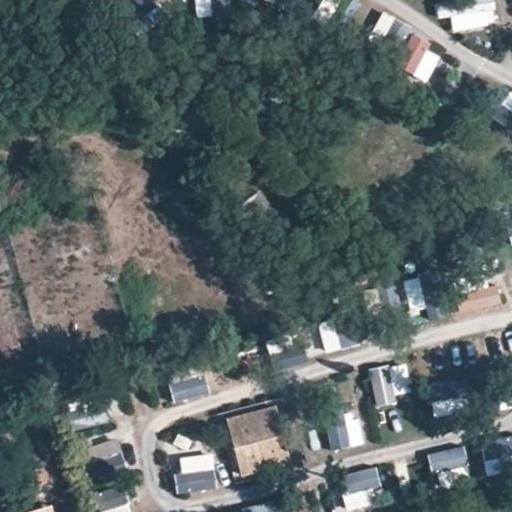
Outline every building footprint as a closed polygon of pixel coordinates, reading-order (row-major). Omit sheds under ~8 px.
[(197,0),(199,18),(215,16),(213,0),(197,0)] [(232,11),(231,0),(214,0),(216,13),(232,11)] [(496,0),(438,0),(440,28),(497,26),(496,0)] [(412,37),(398,68),(430,83),(444,52),(412,37)] [(511,110),(511,92),(503,106),(511,110)] [(186,141),(211,124),(190,95),(166,113),(186,141)] [(240,207),(250,218),(267,204),(257,192),(240,207)] [(267,239),(276,233),(268,219),(258,225),(267,239)] [(439,271),(406,279),(414,311),(428,307),(431,320),(451,316),(439,271)] [(501,308),(499,274),(458,276),(460,310),(501,308)] [(362,341),(351,313),(319,325),(331,353),(362,341)] [(275,371),(310,366),(308,351),(284,354),(282,340),(271,342),(275,371)] [(377,403),(413,397),(408,363),(372,369),(377,403)] [(211,393),(201,365),(168,377),(179,405),(211,393)] [(477,375),(480,413),(511,411),(511,387),(511,372),(477,375)] [(241,474),(289,461),(275,408),(227,421),(241,474)] [(334,451),(366,444),(358,409),(326,416),(334,451)] [(79,428),(109,424),(107,413),(78,418),(79,428)] [(490,478),(511,472),(511,435),(481,443),(490,478)] [(467,446),(432,454),(439,488),(474,481),(467,446)] [(215,455),(178,457),(180,494),(217,492),(215,455)] [(46,478),(47,478),(42,457),(25,461),(31,481),(46,478)] [(350,511),(388,503),(380,467),(342,475),(350,511)] [(287,511),(284,499),(255,505),(256,511),(287,511)]
